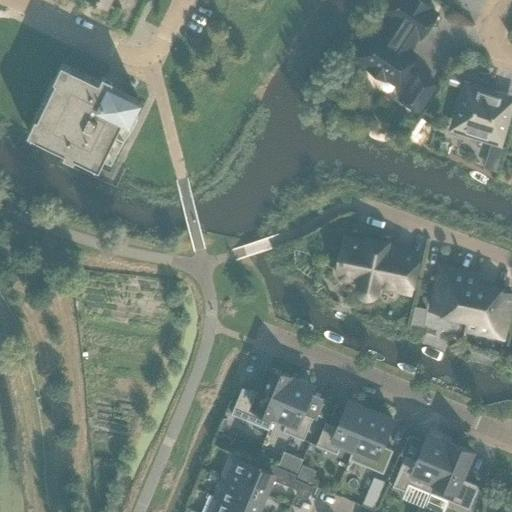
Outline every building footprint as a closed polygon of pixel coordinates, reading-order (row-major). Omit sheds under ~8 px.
[(93,0),(115,10),(116,8),(108,5),(109,0),(93,0)] [(428,6),(418,0),(393,0),(391,3),(393,5),(387,14),(393,18),(391,22),(390,21),(384,29),(385,30),(383,34),(378,31),(359,59),(371,67),(369,70),(383,79),(384,76),(396,84),(396,83),(405,89),(399,98),(419,112),(435,87),(415,74),(414,76),(405,70),(415,55),(407,50),(418,34),(421,37),(436,14),(427,8),(428,6)] [(138,101),(100,82),(63,64),(29,135),(99,169),(123,119),(128,122),(138,101)] [(447,84),(459,88),(462,78),(450,74),(447,84)] [(500,96),(466,85),(458,110),(461,111),(456,129),(499,143),(510,106),(498,103),(500,96)] [(487,156),(499,160),(503,148),(490,144),(487,156)] [(378,286),(410,293),(419,254),(386,248),(387,243),(368,239),(367,243),(345,239),(337,277),(359,281),(358,285),(358,287),(358,289),(358,291),(359,293),(360,294),(362,296),(364,296),(366,297),(368,297),(369,297),(371,297),(373,296),(375,294),(376,293),(377,291),(377,290),(378,286)] [(475,286),(478,276),(440,268),(431,311),(467,319),(468,319),(475,286)] [(511,294),(475,286),(468,319),(467,319),(465,330),(477,331),(503,337),(511,294)] [(274,416),(291,377),(268,367),(257,394),(242,388),(231,414),(253,423),(257,412),(273,419),(274,416)] [(313,386),(291,377),(274,416),(287,422),(282,432),(304,441),(313,417),(302,412),(313,386)] [(348,401),(337,427),(326,422),(316,446),(337,454),(341,444),(354,450),(370,410),(348,401)] [(370,410),(354,450),(350,460),(383,474),(393,450),(382,446),(393,419),(370,410)] [(429,493),(450,443),(428,434),(417,460),(405,456),(392,486),(408,493),(411,485),(426,492),(429,493)] [(461,479),(472,453),(450,443),(429,493),(469,509),(478,486),(461,479)] [(229,479),(265,494),(274,474),(237,458),(229,479)] [(373,506),(375,506),(385,482),(374,477),(362,503),(372,508),(373,506)] [(220,499),(251,511),(257,511),(265,494),(229,479),(220,499)] [(308,498),(311,491),(299,486),(296,493),(308,498)] [(214,511),(251,511),(220,499),(214,511)]
